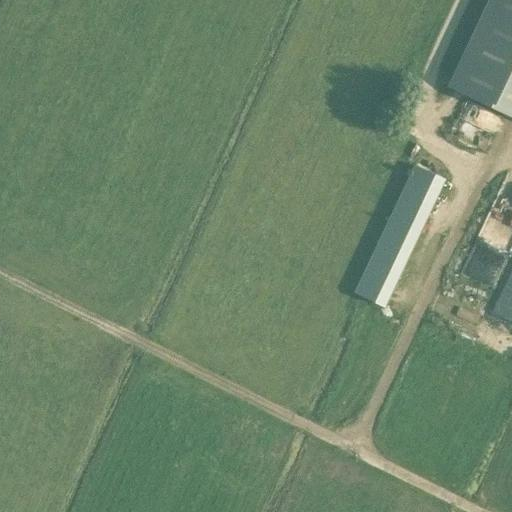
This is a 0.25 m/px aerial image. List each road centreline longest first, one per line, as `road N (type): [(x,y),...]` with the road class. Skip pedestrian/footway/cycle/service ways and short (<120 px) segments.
road 1 (track): [(462,511),(0,276)]
road 2 (track): [(354,459),(488,177),(511,189)]
